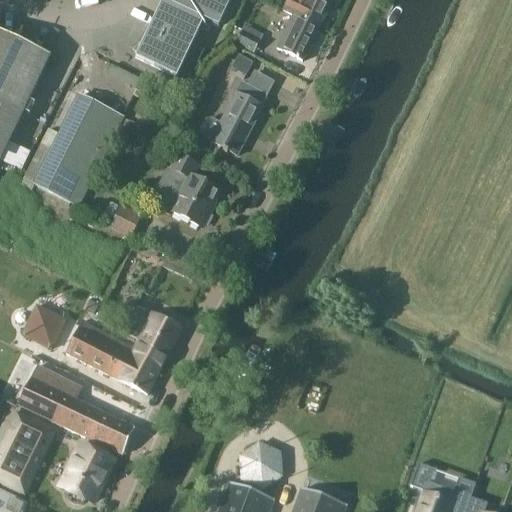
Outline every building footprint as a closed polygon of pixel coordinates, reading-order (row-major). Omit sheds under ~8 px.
[(136,55),(134,60),(175,79),(193,41),(202,21),(218,28),(231,0),(162,0),(162,2),(152,21),(140,47),(134,54),(136,55)] [(325,0),(288,0),(282,13),(293,19),(319,32),(333,4),(325,0)] [(279,47),(277,50),(303,63),(307,55),(319,32),(293,19),(279,47)] [(255,56),(264,38),(244,28),(235,46),(255,56)] [(22,115),(48,60),(0,37),(0,136),(13,110),(22,115)] [(232,69),(246,77),(253,64),(239,56),(232,69)] [(205,122),(200,132),(202,138),(211,143),(210,144),(238,158),(263,109),(260,107),(266,96),(246,86),(241,84),(220,125),(211,121),(205,122)] [(77,209),(121,119),(78,98),(34,188),(77,209)] [(170,171),(154,203),(173,213),(172,215),(200,229),(201,226),(204,227),(211,215),(208,213),(219,192),(193,179),(198,168),(197,167),(178,158),(178,157),(170,171)] [(122,205),(110,230),(120,235),(132,211),(122,205)] [(141,256),(145,248),(135,243),(131,251),(141,256)] [(176,275),(181,263),(167,257),(162,268),(176,275)] [(52,352),(67,322),(36,306),(20,337),(52,352)] [(134,308),(121,332),(137,341),(132,350),(164,366),(182,332),(142,311),(142,312),(134,308)] [(83,324),(67,355),(148,398),(164,366),(132,350),(117,342),(105,336),(97,332),(91,328),(83,324)] [(123,456),(134,432),(76,404),(83,390),(37,368),(19,406),(81,436),(123,456)] [(17,418),(0,454),(0,483),(24,496),(53,435),(17,418)] [(80,447),(60,489),(67,492),(67,497),(68,501),(71,504),(74,506),(79,506),(83,504),(86,501),(93,505),(102,486),(100,485),(104,478),(105,479),(113,463),(80,447)] [(228,484),(217,511),(270,511),(275,502),(228,484)] [(466,511),(471,499),(428,484),(419,510),(417,508),(415,511),(466,511)] [(345,511),(348,507),(303,490),(294,511),(345,511)] [(0,511),(25,511),(28,507),(0,493),(0,511)] [(485,511),(487,505),(471,499),(466,511),(485,511)]
